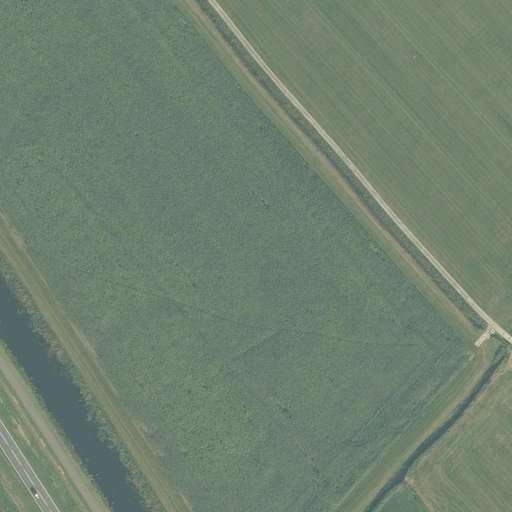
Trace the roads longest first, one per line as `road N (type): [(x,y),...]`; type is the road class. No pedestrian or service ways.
road 1 (track): [(511,340),(399,225),(208,0)]
road 2 (unclassified): [(97,511),(0,360)]
